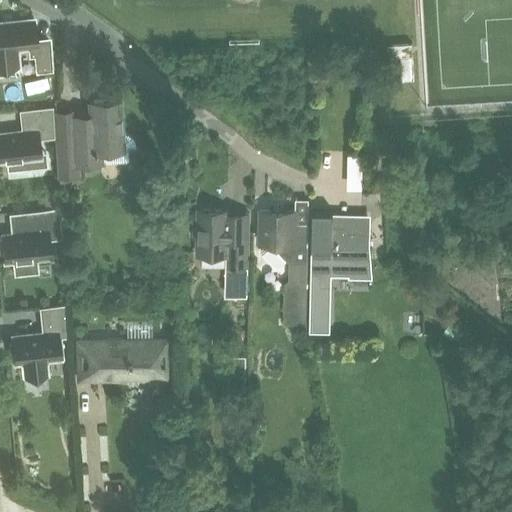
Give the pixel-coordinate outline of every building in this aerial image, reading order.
[(50,42),(36,44),(35,38),(33,17),(0,20),(0,65),(18,64),(17,47),(28,46),(29,55),(34,55),(36,71),(52,69),(50,42)] [(412,42),(388,44),(389,56),(401,55),(402,79),(414,79),(412,42)] [(55,109),(59,176),(79,175),(78,162),(103,161),(102,148),(122,147),(123,160),(128,160),(131,157),(134,154),(135,151),(136,147),(135,143),(134,140),(132,138),(129,135),(126,134),(124,134),(121,134),(120,99),(89,100),(90,107),(55,109)] [(27,168),(26,158),(40,156),(38,138),(54,137),(52,107),(19,110),(21,130),(0,132),(0,160),(7,160),(8,170),(27,168)] [(305,321),(307,223),(295,222),(296,210),(284,210),(278,203),(271,209),(260,209),(260,242),(260,250),(267,260),(279,264),(285,258),(289,262),(294,262),(294,278),(289,279),(283,281),(282,321),(305,321)] [(5,261),(50,256),(48,238),(61,237),(59,207),(33,210),(35,230),(2,233),(2,237),(0,237),(0,252),(4,252),(5,261)] [(227,253),(227,293),(247,294),(248,212),(229,212),(230,209),(197,208),(197,224),(193,227),(193,235),(197,239),(197,253),(227,253)] [(333,211),(312,211),(311,328),(329,328),(329,286),(320,286),(320,274),(351,274),(350,245),(369,245),(369,231),(346,231),(345,222),(333,222),(333,211)] [(372,276),(369,245),(350,245),(351,274),(351,275),(372,276)] [(175,300),(160,300),(161,320),(176,319),(175,300)] [(10,355),(14,355),(15,362),(22,362),(23,375),(47,373),(46,359),(63,357),(61,336),(67,336),(65,304),(39,307),(42,331),(12,334),(13,342),(9,342),(10,355)] [(442,332),(461,346),(469,337),(450,322),(442,332)] [(148,379),(148,375),(166,375),(165,340),(122,340),(122,338),(106,338),(106,341),(79,341),(80,374),(127,373),(127,380),(148,379)] [(246,368),(226,368),(226,404),(246,404),(246,368)]
